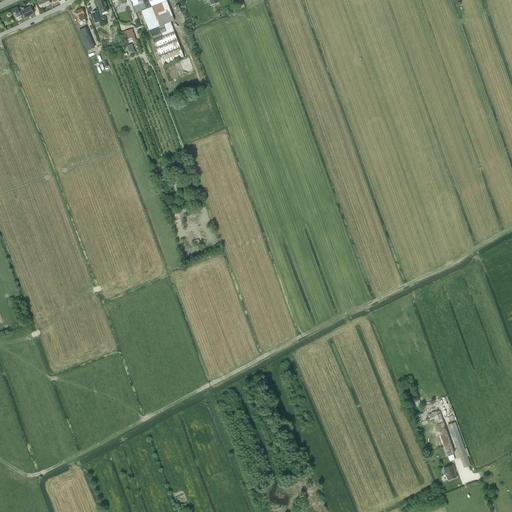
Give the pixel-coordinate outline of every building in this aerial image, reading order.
[(40,8),(50,4),(48,0),(46,0),(45,1),(44,0),(38,0),(36,1),(38,4),(40,8)] [(100,12),(101,14),(108,11),(103,0),(99,0),(96,1),(100,12)] [(131,0),(130,1),(133,7),(135,14),(141,11),(146,10),(143,3),(142,0),(131,0)] [(146,10),(141,11),(162,66),(184,58),(170,22),(174,21),(165,0),(147,0),(148,1),(151,8),(146,10)] [(17,9),(17,8),(10,11),(12,14),(15,13),(17,17),(20,15),(22,20),(28,18),(29,19),(31,18),(31,17),(34,15),(33,14),(31,10),(34,9),(34,8),(32,3),(28,5),(30,8),(24,10),(24,8),(21,8),(17,9)] [(84,15),(82,9),(75,12),(77,18),(79,22),(86,19),(84,15)] [(95,24),(102,22),(98,11),(91,14),(95,24)] [(87,51),(94,49),(85,28),(79,31),(87,51)] [(419,399),(411,402),(413,408),(421,405),(419,399)] [(433,416),(447,456),(454,453),(440,414),(433,416)] [(448,425),(464,468),(470,466),(457,429),(455,423),(448,425)] [(448,481),(456,478),(454,471),(452,466),(443,469),(444,472),(443,473),(444,475),(445,476),(446,475),(448,481)]
